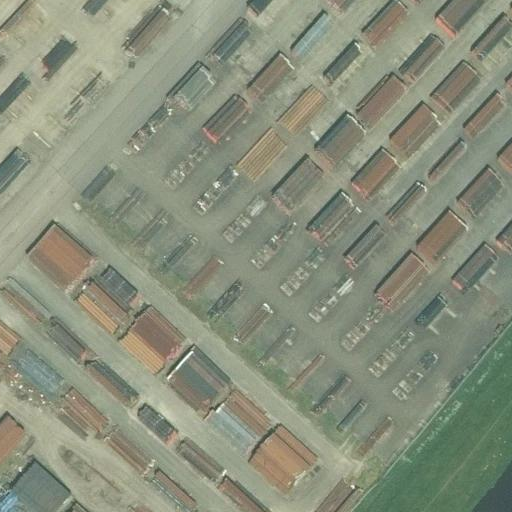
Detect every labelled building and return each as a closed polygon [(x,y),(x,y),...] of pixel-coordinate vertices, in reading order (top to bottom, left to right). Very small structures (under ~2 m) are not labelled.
[(265,22),(283,2),(280,0),(267,0),(256,14),(265,22)] [(511,0),(498,0),(510,10),(511,7),(511,0)] [(464,48),(496,11),(485,1),(452,38),(464,48)] [(9,43),(20,52),(53,16),(43,7),(9,43)] [(315,68),(330,82),(361,48),(345,34),(315,68)] [(54,86),(89,51),(75,38),(40,73),(54,86)] [(28,78),(0,108),(0,122),(12,133),(46,95),(28,78)] [(508,246),(511,241),(511,210),(492,232),(508,246)] [(217,338),(258,369),(269,355),(228,324),(217,338)] [(0,379),(25,352),(0,329),(0,379)] [(260,374),(276,389),(288,376),(271,361),(260,374)] [(32,404),(57,427),(82,399),(58,376),(32,404)] [(300,413),(340,448),(352,434),(313,399),(300,413)] [(254,455),(269,434),(256,425),(241,446),(254,455)]
